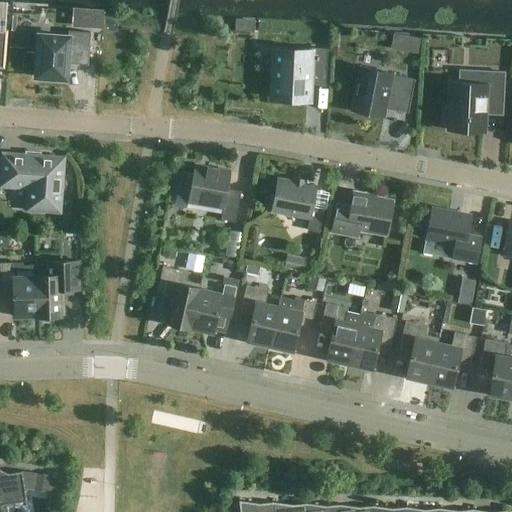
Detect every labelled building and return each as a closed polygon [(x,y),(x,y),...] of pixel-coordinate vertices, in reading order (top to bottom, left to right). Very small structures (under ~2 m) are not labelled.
[(0,67),(0,71),(6,71),(9,29),(5,29),(0,28),(0,67)] [(88,65),(90,32),(68,31),(68,36),(38,34),(35,77),(66,79),(67,63),(88,65)] [(398,31),(395,40),(420,47),(423,35),(411,31),(410,34),(398,31)] [(326,86),(328,49),(310,47),(309,52),(275,50),(273,97),(308,99),(309,85),(326,86)] [(359,67),(351,110),(384,116),(386,109),(408,113),(414,79),(392,75),(393,73),(359,67)] [(484,84),(451,82),(450,107),(445,107),(445,124),(449,124),(449,130),(483,132),(484,101),(502,102),(504,72),(485,72),(484,84)] [(25,157),(4,155),(2,184),(30,186),(29,208),(58,210),(61,160),(40,158),(25,156),(25,157)] [(180,171),(176,191),(189,194),(188,203),(223,209),(221,220),(235,222),(241,191),(240,191),(239,194),(227,191),(231,171),(194,164),(193,173),(180,171)] [(319,233),(324,209),(312,207),(316,186),(278,179),(272,211),(309,218),(307,230),(319,233)] [(367,195),(353,192),(350,207),(337,204),(331,232),(357,237),(359,229),(386,234),(392,201),(367,196),(367,195)] [(471,216),(431,208),(426,238),(455,244),(452,258),(476,263),(481,237),(467,235),(471,216)] [(511,223),(509,223),(503,253),(511,254),(511,223)] [(242,232),(229,230),(224,255),(238,257),(242,232)] [(289,266),(305,265),(304,254),(289,254),(289,266)] [(36,265),(37,315),(65,315),(64,303),(60,303),(60,290),(77,290),(76,261),(50,261),(50,264),(36,265)] [(14,316),(37,315),(36,265),(22,265),(22,262),(0,262),(0,273),(1,292),(13,291),(14,316)] [(163,321),(190,327),(200,284),(186,281),(188,272),(163,266),(156,294),(173,298),(170,310),(166,309),(163,321)] [(200,284),(190,327),(213,332),(214,329),(226,332),(237,285),(224,282),(202,276),(200,284)] [(246,285),(240,313),(252,316),(247,340),(270,345),(278,307),(278,306),(265,304),(268,290),(246,285)] [(298,326),(310,329),(316,303),(295,298),(294,300),(280,296),(278,306),(278,307),(270,345),(292,350),(298,326)] [(326,358),(349,363),(360,315),(347,312),(348,308),(326,303),(319,331),(332,334),(326,358)] [(361,311),(360,315),(349,363),(372,369),(378,344),(390,347),(396,319),(361,311)] [(439,338),(425,335),(427,326),(405,321),(399,349),(411,352),(406,376),(429,381),(438,343),(439,338)] [(438,343),(429,381),(452,387),(457,362),(469,365),(476,337),(454,332),(451,346),(438,343)] [(488,394),(511,398),(511,395),(511,345),(507,344),(507,343),(485,339),(480,367),(493,369),(488,394)] [(0,511),(1,511),(1,504),(26,500),(25,489),(52,492),(54,475),(22,472),(8,474),(0,470),(0,511)] [(273,511),(272,502),(259,504),(240,501),(239,501),(239,511),(273,511)] [(306,511),(306,503),(292,505),(273,502),(272,502),(273,511),(306,511)] [(339,511),(339,504),(326,506),(307,503),(306,503),(306,511),(339,511)]
